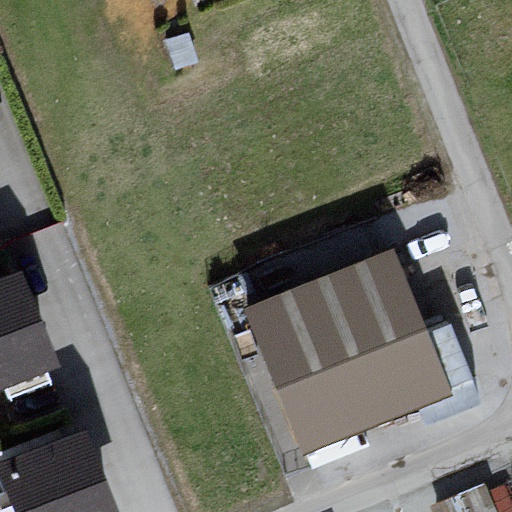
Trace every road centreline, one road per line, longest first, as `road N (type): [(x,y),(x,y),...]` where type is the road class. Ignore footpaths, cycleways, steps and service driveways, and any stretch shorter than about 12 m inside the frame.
road 1 (residential): [(402,0),(511,288)]
road 2 (residential): [(511,434),(330,511)]
